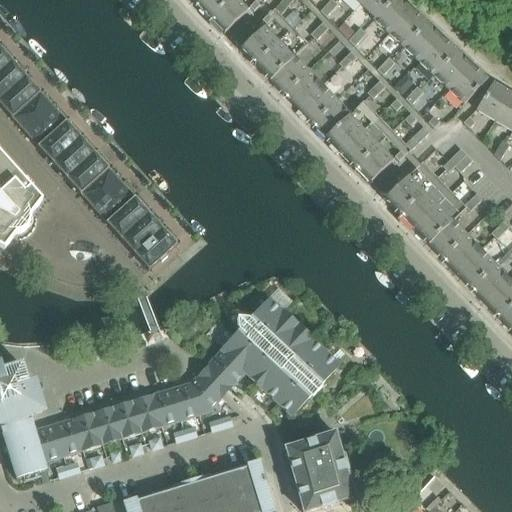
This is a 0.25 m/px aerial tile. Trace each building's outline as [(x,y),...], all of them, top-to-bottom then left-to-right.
[(267,3),(264,0),(200,0),(195,5),(224,35),(243,16),(247,20),(254,14),(254,15),(267,3)] [(283,0),(280,4),(286,11),(292,4),(287,0),(283,0)] [(332,0),(326,6),(332,13),(338,6),(332,0)] [(374,21),(394,0),(366,0),(361,6),(373,17),(372,19),(374,21)] [(389,35),(413,10),(402,0),(394,0),(374,21),(389,35)] [(274,11),(281,17),(286,11),(280,4),(274,11)] [(332,13),(326,6),(320,13),(326,19),(332,13)] [(404,49),(428,24),(413,10),(389,35),(404,49)] [(281,17),(274,11),(262,23),(263,24),(256,30),(259,33),(240,51),(269,81),(294,57),(295,58),(308,46),(281,17)] [(317,30),(323,36),(329,30),(323,24),(317,30)] [(419,63),(443,38),(428,24),(404,49),(419,63)] [(355,36),(361,42),(367,36),(361,29),(355,36)] [(323,36),(317,30),(310,36),(317,42),(323,36)] [(361,42),(355,36),(349,42),(355,48),(361,42)] [(434,77),(458,52),(443,38),(419,63),(434,77)] [(0,49),(0,74),(13,63),(0,49)] [(458,52),(434,77),(449,91),(472,66),(458,52)] [(345,59),(351,65),(357,60),(351,53),(345,59)] [(295,58),(294,57),(269,81),(283,96),(309,72),(295,58)] [(351,65),(345,59),(339,65),(345,71),(351,65)] [(383,65),(389,71),(395,65),(389,59),(383,65)] [(0,74),(0,101),(26,78),(13,63),(0,74)] [(389,71),(383,65),(377,71),(383,78),(389,71)] [(449,91),(464,106),(488,80),(472,66),(449,91)] [(298,111),(323,87),(309,72),(283,96),(298,111)] [(0,101),(0,106),(12,120),(41,94),(26,78),(0,101)] [(400,81),(393,88),(401,96),(408,89),(400,81)] [(373,89),(379,95),(386,89),(379,83),(373,89)] [(477,111),(495,122),(511,94),(493,83),(477,111)] [(323,87),(298,111),(312,126),(337,101),(323,87)] [(411,94),(417,101),(423,94),(417,88),(411,94)] [(379,95),(373,89),(367,94),(373,101),(379,95)] [(41,94),(12,120),(25,134),(53,109),(41,94)] [(417,101),(411,94),(405,101),(412,107),(417,101)] [(511,132),(511,94),(495,122),(511,132)] [(390,107),(396,113),(403,107),(397,100),(390,107)] [(351,116),(350,115),(337,101),(312,126),(326,141),(351,116)] [(411,152),(405,146),(363,103),(350,115),(351,116),(326,141),(369,185),(388,167),(392,170),(398,164),(399,164),(411,152)] [(53,109),(25,134),(37,148),(66,122),(53,109)] [(404,121),(411,128),(417,122),(411,115),(404,121)] [(434,130),(440,124),(434,118),(428,124),(434,130)] [(470,118),(463,124),(470,130),(476,124),(470,118)] [(37,148),(52,165),(81,139),(66,122),(37,148)] [(423,141),(430,135),(424,128),(417,134),(423,141)] [(411,140),(417,146),(423,141),(417,134),(411,140)] [(81,139),(52,165),(66,180),(95,154),(81,139)] [(411,152),(417,146),(411,140),(405,146),(411,152)] [(498,149),(506,153),(510,146),(502,142),(498,149)] [(498,149),(494,156),(500,162),(506,153),(498,149)] [(455,156),(461,163),(467,157),(461,150),(455,156)] [(0,248),(4,251),(17,234),(22,233),(27,229),(30,224),(30,218),(42,202),(0,154),(0,248)] [(66,180),(80,196),(109,171),(95,154),(66,180)] [(461,163),(455,156),(449,162),(455,169),(461,163)] [(467,157),(461,163),(467,169),(473,163),(467,157)] [(455,169),(449,162),(443,168),(449,174),(455,169)] [(455,169),(461,175),(467,169),(461,163),(455,169)] [(467,210),(470,213),(477,207),(470,201),(464,207),(422,164),(384,201),(427,245),(453,221),(454,222),(467,210)] [(109,171),(80,196),(93,211),(122,185),(109,171)] [(122,185),(93,211),(106,225),(135,199),(122,185)] [(477,195),(470,201),(477,207),(483,201),(477,195)] [(135,199),(106,225),(121,241),(149,215),(135,199)] [(149,215),(121,241),(134,256),(163,230),(149,215)] [(453,221),(427,245),(442,260),(467,236),(454,222),(453,221)] [(497,229),(503,235),(510,229),(504,223),(497,229)] [(503,235),(497,229),(491,235),(497,241),(503,235)] [(148,272),(160,262),(161,263),(167,258),(166,256),(177,246),(163,230),(134,256),(148,272)] [(467,236),(442,260),(456,275),(481,251),(467,236)] [(70,243),(70,251),(72,251),(78,252),(83,253),(88,254),(92,255),(96,257),(97,253),(98,249),(94,248),(90,247),(85,245),(80,244),(76,244),(72,243),(70,243)] [(481,251),(456,275),(470,290),(496,265),(481,251)] [(510,280),(496,265),(470,290),(485,305),(510,280)] [(511,306),(511,282),(510,280),(485,305),(499,319),(511,306)] [(340,366),(312,340),(313,339),(284,312),(283,313),(268,300),(249,320),(248,319),(237,319),(238,330),(239,331),(220,351),(221,352),(235,365),(245,374),(254,383),(292,418),(311,397),(312,399),(322,388),(321,387),(340,366)] [(511,306),(499,319),(511,333),(511,306)] [(207,367),(231,389),(245,374),(235,365),(221,352),(207,367)] [(3,438),(16,481),(47,471),(44,464),(35,433),(32,424),(30,418),(42,414),(33,384),(28,386),(22,366),(3,372),(1,367),(0,367),(0,428),(2,433),(3,438)] [(191,385),(200,416),(208,414),(221,400),(198,378),(191,385)] [(181,422),(200,416),(191,385),(171,391),(181,422)] [(162,428),(181,422),(171,391),(152,397),(162,428)] [(162,428),(152,397),(132,403),(142,435),(162,428)] [(122,440),(142,435),(132,403),(112,409),(122,440)] [(103,446),(122,440),(112,409),(93,415),(103,446)] [(82,453),(103,446),(93,415),(73,421),(82,452),(82,453)] [(229,418),(219,421),(222,430),(232,427),(230,421),(229,418)] [(63,458),(82,452),(73,421),(54,427),(63,458)] [(209,424),(212,434),(222,430),(219,421),(209,424)] [(282,442),(315,432),(312,421),(279,431),(282,442)] [(54,427),(35,433),(44,464),(63,458),(54,427)] [(184,432),(186,441),(196,438),(193,429),(184,432)] [(186,441),(184,432),(174,435),(176,444),(186,441)] [(305,444),(288,449),(284,450),(286,455),(287,455),(295,484),(294,485),(295,487),(296,487),(302,510),(302,511),(313,511),(322,509),(322,511),(326,510),(326,509),(329,508),(333,507),(337,506),(337,505),(352,500),(352,501),(354,500),(353,498),(368,494),(366,488),(361,473),(349,478),(348,476),(347,472),(344,462),(345,462),(344,459),(342,459),(342,457),(341,457),(335,436),(336,436),(335,434),(333,434),(333,435),(315,441),(315,440),(312,441),(312,442),(308,444),(308,443),(305,444)] [(149,443),(152,452),(162,449),(160,439),(149,443)] [(130,448),(133,458),(143,455),(140,445),(130,448)] [(110,454),(113,464),(123,461),(121,451),(110,454)] [(91,460),(93,470),(104,467),(101,457),(91,460)] [(123,503),(125,511),(275,511),(260,461),(211,476),(210,475),(193,481),(191,481),(189,482),(171,487),(172,488),(123,503)] [(67,468),(69,477),(79,474),(77,465),(67,468)] [(69,477),(67,468),(57,471),(59,480),(69,477)] [(424,509),(426,511),(427,511),(433,507),(439,501),(435,498),(424,509)]
